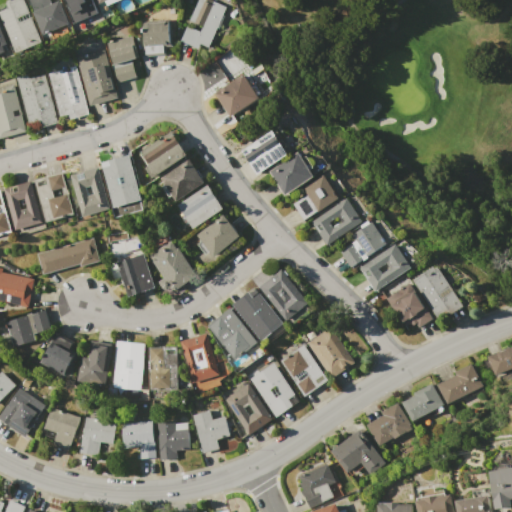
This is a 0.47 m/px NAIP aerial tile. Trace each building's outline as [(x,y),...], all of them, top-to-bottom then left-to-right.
[(0,16),(0,11),(8,8),(6,3),(13,0),(24,0),(43,43),(16,55),(0,16)] [(30,0),(51,0),(52,2),(56,0),(59,0),(69,23),(43,34),(34,11),(35,11),(30,0)] [(63,0),(94,0),(101,14),(75,25),(63,0)] [(186,26),(199,31),(202,26),(186,20),(194,0),(210,0),(226,7),(223,15),(224,16),(219,28),(216,27),(213,35),(214,35),(212,40),(211,39),(207,47),(199,44),(197,48),(180,41),(186,26)] [(141,22),(165,20),(165,22),(169,21),(169,25),(170,47),(163,47),(164,54),(143,55),(141,22)] [(0,23),(14,55),(5,59),(1,52),(0,52),(0,23)] [(106,42),(131,35),(142,71),(135,73),(137,77),(118,83),(106,42)] [(76,58),(104,50),(118,97),(90,105),(76,58)] [(46,74),(61,70),(62,73),(69,71),(68,67),(75,66),(88,113),(69,119),(68,114),(58,117),(46,74)] [(15,78),(27,74),(28,78),(43,74),(57,121),(30,129),(15,78)] [(215,93),(242,74),(258,98),(231,116),(215,93)] [(0,87),(12,85),(24,131),(0,137),(0,87)] [(240,151),(271,130),(288,156),(257,177),(240,151)] [(138,153),(171,131),(187,155),(152,178),(145,167),(147,166),(138,153)] [(269,171),(298,152),(314,176),(285,196),(269,171)] [(101,162),(128,154),(141,199),(114,207),(101,162)] [(160,177),(188,158),(204,182),(175,201),(171,194),(168,196),(161,186),(164,184),(160,177)] [(71,175),(98,167),(110,208),(84,217),(71,175)] [(35,180),(63,172),(75,213),(46,221),(35,180)] [(294,203),(307,194),(303,188),(323,175),(338,198),(305,220),(294,203)] [(4,188),(31,181),(42,222),(15,229),(4,188)] [(177,204),(207,185),(223,208),(193,228),(188,221),(184,223),(177,213),(181,210),(177,204)] [(0,190),(1,190),(12,231),(0,234),(0,190)] [(312,221),(347,198),(363,222),(328,245),(312,221)] [(197,234),(223,214),(240,236),(214,256),(210,251),(205,254),(197,244),(199,242),(198,240),(200,238),(197,234)] [(341,250),(355,240),(350,232),(368,220),(370,223),(371,222),(386,245),(353,268),(341,250)] [(37,254),(92,238),(98,261),(81,266),(80,263),(42,274),(37,254)] [(148,256),(170,241),(175,249),(177,247),(197,275),(174,290),(170,288),(168,290),(164,290),(158,281),(163,278),(148,256)] [(361,267),(395,244),(411,267),(377,290),(361,267)] [(117,263),(143,254),(154,287),(128,296),(117,263)] [(411,280),(433,266),(435,269),(438,266),(462,305),(437,321),(411,280)] [(0,267),(2,268),(2,272),(34,279),(28,307),(4,302),(6,294),(0,293),(0,267)] [(259,287),(281,269),(307,303),(285,320),(259,287)] [(385,298),(408,282),(432,318),(418,327),(416,324),(412,326),(410,324),(405,327),(385,298)] [(232,304),(254,287),(282,323),(260,340),(232,304)] [(208,326),(230,308),(257,342),(234,360),(208,326)] [(6,321),(26,315),(26,314),(31,313),(31,314),(44,310),(49,330),(33,334),(34,340),(13,346),(6,321)] [(307,343),(328,328),(353,362),(331,378),(307,343)] [(179,341),(207,334),(218,374),(191,382),(179,341)] [(40,360),(44,353),(49,345),(50,345),(56,335),(79,348),(64,374),(40,360)] [(75,380),(80,357),(87,358),(91,340),(112,345),(104,386),(75,380)] [(116,341),(144,343),(140,389),(112,387),(116,341)] [(280,360),(303,344),(327,380),(304,396),(280,360)] [(488,356),(511,346),(511,377),(499,383),(488,356)] [(148,347),(176,347),(177,397),(149,397),(148,347)] [(249,379),(273,363),(298,400),(275,416),(249,379)] [(437,384),(456,375),(455,371),(471,363),(482,385),(446,403),(437,384)] [(0,371),(1,370),(15,385),(0,400),(0,371)] [(224,399),(248,383),(272,418),(248,435),(224,399)] [(402,402),(415,395),(414,393),(432,383),(443,404),(411,420),(402,402)] [(0,419),(0,415),(18,388),(45,406),(24,436),(0,419)] [(367,424),(384,415),(382,412),(398,403),(411,427),(378,445),(367,424)] [(50,407),(79,417),(69,449),(52,444),(56,432),(43,428),(50,407)] [(192,415),(209,410),(211,419),(224,415),(230,435),(217,439),(220,448),(202,453),(192,415)] [(85,417),(115,422),(112,444),(99,442),(98,455),(80,452),(85,417)] [(120,423),(151,419),(153,441),(154,441),(155,456),(140,458),(138,446),(123,448),(120,423)] [(156,422),(173,420),(174,424),(187,422),(189,448),(175,450),(176,457),(160,459),(156,422)] [(331,451),(360,429),(386,464),(370,475),(363,466),(351,475),(348,471),(347,472),(331,451)] [(299,476),(327,463),(336,482),(328,486),(333,496),(310,507),(299,484),(302,482),(299,476)] [(491,471),(511,467),(511,497),(511,498),(511,506),(497,509),(491,471)] [(417,511),(416,501),(425,500),(424,497),(436,495),(437,497),(450,495),(451,498),(452,498),(453,511),(417,511)] [(458,511),(456,501),(488,495),(490,511),(458,511)] [(0,511),(0,501),(3,502),(0,511),(3,511),(8,500),(24,505),(22,511),(24,511),(0,511)] [(378,511),(378,504),(386,504),(386,502),(399,502),(399,504),(412,504),(412,511),(378,511)] [(310,511),(336,503),(338,510),(344,508),(345,511),(310,511)]
